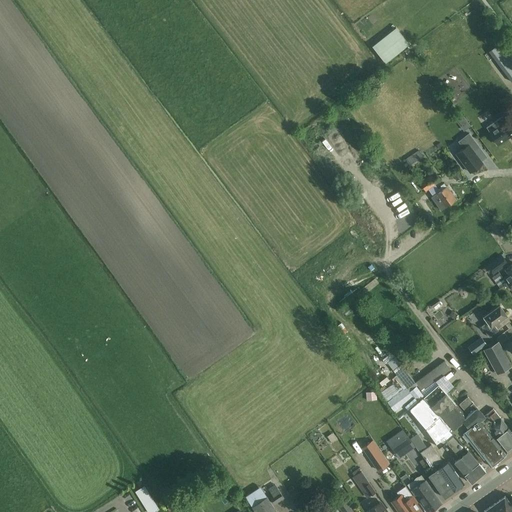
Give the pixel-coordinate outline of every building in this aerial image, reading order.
[(376,25),(364,34),(368,40),(381,32),(376,25)] [(396,27),(372,46),(385,63),(409,44),(396,27)] [(488,51),(511,83),(511,82),(511,56),(501,42),(488,51)] [(456,106),(451,98),(444,104),(450,111),(456,106)] [(464,118),(460,111),(453,116),(458,122),(464,118)] [(493,122),(486,127),(497,145),(511,135),(511,124),(505,114),(493,122)] [(470,173),(482,163),(474,152),(479,148),(468,134),(458,142),(463,149),(456,155),(470,173)] [(419,150),(406,159),(412,168),(425,159),(419,150)] [(450,164),(445,172),(452,176),(456,167),(450,164)] [(453,173),(457,181),(462,177),(459,170),(453,173)] [(435,185),(441,181),(435,172),(419,183),(426,191),(428,189),(435,185)] [(446,207),(456,199),(447,187),(444,183),(440,186),(441,187),(438,190),(435,185),(428,189),(433,196),(431,197),(441,211),(446,207)] [(335,280),(340,291),(355,284),(354,283),(362,279),(359,271),(360,271),(355,260),(354,260),(351,252),(343,256),(342,254),(315,266),(316,268),(319,267),(323,276),(340,268),(343,276),(335,280)] [(493,274),(508,263),(502,254),(487,266),(493,274)] [(506,287),(508,285),(511,290),(511,264),(505,269),(509,275),(504,279),(499,273),(492,277),(500,287),(504,285),(506,287)] [(498,330),(494,324),(507,315),(499,305),(483,317),(487,322),(481,326),(489,337),(498,330)] [(481,337),(468,346),(473,354),(487,344),(481,337)] [(499,342),(484,350),(497,374),(511,366),(499,342)] [(415,382),(422,391),(451,370),(445,360),(415,382)] [(407,388),(414,383),(402,367),(394,373),(407,388)] [(450,430),(467,416),(456,404),(446,393),(438,385),(423,398),(438,414),(437,414),(439,416),(438,417),(450,430)] [(366,392),(367,400),(377,399),(376,391),(366,392)] [(454,462),(471,483),(485,471),(479,462),(480,461),(450,430),(438,417),(439,416),(437,414),(438,414),(423,397),(409,409),(438,447),(446,441),(457,456),(455,458),(457,460),(454,462)] [(464,409),(469,414),(475,408),(472,404),(473,403),(468,397),(460,404),(464,409)] [(484,415),(481,411),(477,407),(475,408),(469,414),(467,416),(450,430),(480,461),(484,458),(490,466),(505,453),(494,439),(479,420),(484,415)] [(479,420),(486,429),(494,439),(495,438),(506,452),(511,447),(511,432),(508,428),(501,417),(500,417),(493,408),(486,414),(484,415),(479,420)] [(438,447),(425,430),(410,410),(402,416),(416,432),(417,431),(430,445),(428,447),(417,434),(411,439),(426,460),(450,493),(464,483),(448,461),(445,463),(435,449),(438,447)] [(402,429),(386,441),(398,458),(415,447),(402,429)] [(384,467),(389,463),(381,452),(373,440),(368,444),(363,447),(371,459),(378,470),(384,467)] [(353,476),(362,488),(364,487),(370,496),(376,492),(370,483),(370,482),(360,468),(352,473),(354,476),(353,476)] [(201,479),(210,492),(220,486),(210,472),(201,479)] [(408,484),(412,490),(427,511),(428,511),(441,503),(425,480),(421,475),(408,484)] [(398,511),(418,511),(421,510),(416,503),(417,502),(405,484),(396,491),(398,494),(390,500),(398,511)] [(135,491),(148,511),(154,511),(160,509),(145,485),(135,491)] [(284,498),(275,485),(268,489),(272,495),(269,497),(275,505),(284,498)] [(277,511),(267,496),(260,486),(245,496),(252,506),(251,506),(255,511),(277,511)] [(190,505),(183,496),(176,501),(183,511),(190,505)] [(353,511),(342,496),(335,501),(342,511),(353,511)] [(511,511),(511,505),(505,496),(497,501),(499,504),(500,504),(505,510),(506,511),(511,511)] [(499,504),(497,501),(484,511),(506,511),(505,510),(500,504),(499,504)] [(367,510),(368,511),(386,511),(385,509),(380,502),(367,510)]
